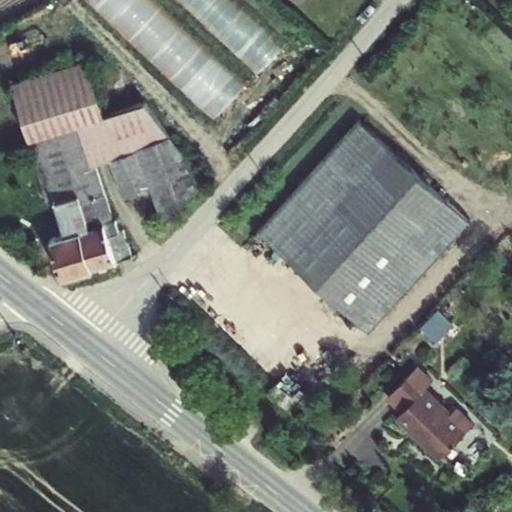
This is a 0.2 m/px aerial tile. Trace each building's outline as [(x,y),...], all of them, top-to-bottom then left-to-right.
[(246,80),(153,0),(89,0),(219,112),(246,80)] [(181,0),(258,71),(283,44),(234,0),(181,0)] [(94,151),(108,147),(167,128),(139,94),(61,149),(64,161),(94,151)] [(167,128),(108,147),(121,185),(147,176),(177,210),(206,178),(167,128)] [(450,214),(358,137),(261,252),(353,329),(450,214)] [(33,168),(44,202),(51,200),(74,192),(64,161),(61,149),(33,168)] [(91,266),(134,251),(124,221),(120,222),(94,151),(64,161),(74,192),(84,222),(78,223),(91,266)] [(49,235),(63,276),(91,266),(78,223),(84,222),(74,192),(51,200),(62,232),(49,235)] [(473,234),(450,214),(353,329),(376,349),(473,234)] [(274,385),(266,394),(282,410),(291,402),(274,385)] [(419,399),(397,423),(391,428),(436,470),(467,437),(451,420),(446,424),(419,399)]
